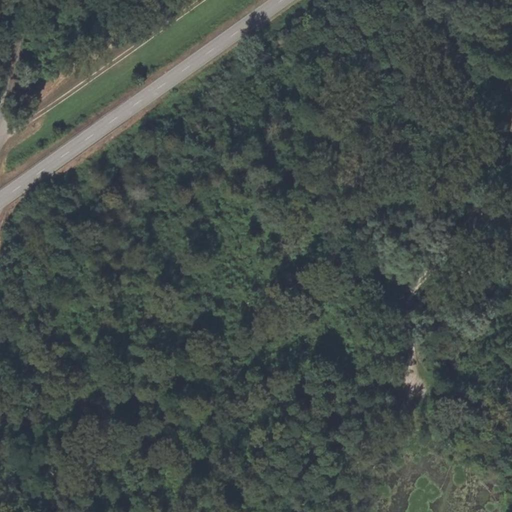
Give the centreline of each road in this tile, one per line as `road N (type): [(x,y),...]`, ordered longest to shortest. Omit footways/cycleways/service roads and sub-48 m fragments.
road 1 (tertiary): [(286,0),(0,200)]
road 2 (track): [(511,172),(477,235),(417,291),(458,444)]
road 3 (track): [(0,132),(197,0)]
